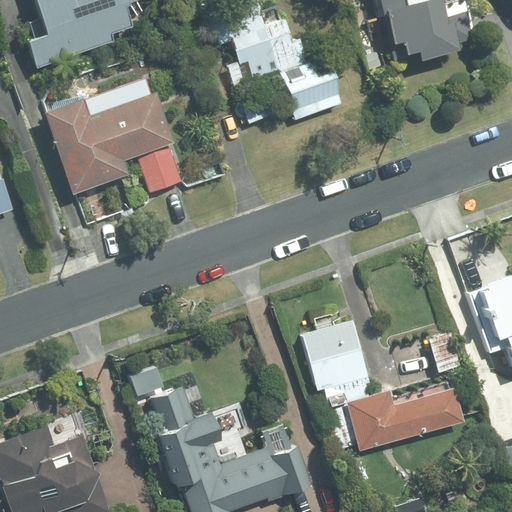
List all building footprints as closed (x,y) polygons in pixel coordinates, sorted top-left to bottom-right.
[(28,63),(105,35),(102,27),(120,20),(113,0),(26,0),(36,26),(18,32),(28,63)] [(285,105),(330,88),(315,49),(298,56),(289,32),(282,35),(269,2),(252,9),(248,0),(206,0),(197,4),(210,38),(222,34),(232,60),(241,55),(251,83),(273,74),(285,105)] [(369,0),(387,59),(464,36),(453,0),(369,0)] [(114,156),(164,138),(145,86),(140,88),(136,76),(103,89),(100,82),(34,106),(65,191),(119,171),(114,156)] [(264,87),(234,98),(243,120),(272,108),(264,87)] [(163,141),(131,152),(145,191),(177,180),(163,141)] [(511,266),(475,280),(478,286),(471,288),(473,292),(465,295),(485,351),(500,345),(502,349),(508,366),(511,364),(511,266)] [(310,386),(360,372),(344,315),(295,329),(310,386)] [(429,358),(452,351),(444,326),(421,333),(429,358)] [(351,447),(456,417),(445,382),(384,400),(379,384),(337,397),(351,447)] [(263,496),(307,481),(294,442),(266,452),(263,444),(208,464),(200,442),(215,436),(204,408),(182,416),(170,385),(146,393),(154,416),(149,418),(152,427),(148,428),(166,480),(175,477),(186,511),(217,511),(262,494),(263,496)] [(98,511),(104,510),(77,431),(48,441),(42,423),(0,437),(0,495),(5,511),(98,511)] [(429,504),(425,493),(414,497),(413,494),(380,506),(381,511),(415,511),(419,511),(418,508),(429,504)]
